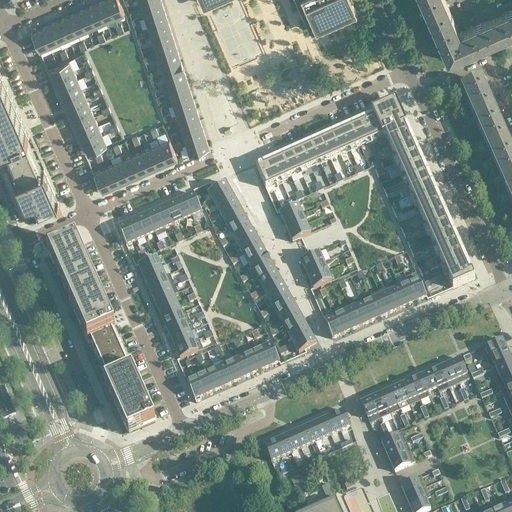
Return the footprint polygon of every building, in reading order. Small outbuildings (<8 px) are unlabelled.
[(115,18),(106,0),(105,0),(97,4),(105,22),(115,18)] [(124,14),(118,0),(106,0),(115,18),(124,14)] [(162,2),(160,0),(139,0),(142,8),(162,2)] [(210,0),(301,0),(316,32),(357,14),(351,0),(199,0),(201,4),(208,1),(210,0)] [(445,1),(444,0),(421,0),(426,9),(445,1)] [(459,33),(453,19),(454,19),(452,14),(451,14),(445,1),(426,9),(440,42),(459,33)] [(165,12),(162,2),(142,8),(146,18),(165,12)] [(105,22),(97,4),(88,8),(96,26),(105,22)] [(96,26),(88,8),(79,12),(87,30),(96,26)] [(510,34),(511,33),(511,9),(508,11),(509,12),(500,15),(481,24),(481,23),(476,25),(476,26),(462,32),(463,34),(471,52),(497,40),(509,35),(510,34)] [(87,30),(79,12),(69,16),(77,35),(87,30)] [(168,21),(165,12),(146,18),(149,28),(168,21)] [(77,35),(69,16),(60,20),(68,39),(77,35)] [(68,39),(60,20),(51,24),(59,43),(68,39)] [(171,31),(168,21),(149,28),(152,37),(171,31)] [(59,43),(51,24),(41,29),(49,47),(59,43)] [(49,47),(41,29),(36,31),(35,28),(30,30),(40,51),(49,47)] [(174,41),(171,31),(152,37),(155,47),(174,41)] [(471,52),(463,34),(461,36),(459,33),(440,42),(449,61),(459,57),(464,55),(471,52)] [(177,51),(174,41),(155,47),(158,57),(177,51)] [(180,60),(177,51),(158,57),(161,67),(180,60)] [(184,70),(180,60),(161,67),(164,76),(184,70)] [(73,70),(69,61),(54,67),(51,69),(55,79),(73,70)] [(28,134),(0,68),(0,143),(1,146),(6,144),(21,179),(16,181),(34,224),(62,212),(43,168),(41,170),(26,135),(28,134)] [(78,80),(73,70),(55,79),(59,88),(78,80)] [(187,80),(184,70),(164,76),(168,86),(187,80)] [(82,89),(78,80),(59,88),(63,97),(82,89)] [(190,89),(187,80),(168,86),(171,96),(190,89)] [(496,115),(490,101),(488,96),(487,96),(481,82),(462,91),(476,123),(496,115)] [(86,98),(82,89),(63,97),(67,107),(86,98)] [(193,99),(190,89),(171,96),(174,105),(193,99)] [(90,108),(86,98),(67,107),(71,116),(90,108)] [(196,109),(193,99),(174,105),(177,115),(196,109)] [(233,99),(221,104),(231,126),(243,121),(233,99)] [(361,121),(256,167),(266,189),(281,183),(291,178),(301,174),(311,169),(321,165),(330,161),(340,156),(350,152),(360,147),(370,143),(376,140),(385,136),(389,146),(393,155),(398,165),(402,175),(407,185),(411,195),(415,205),(420,215),(424,225),(429,235),(433,245),(437,254),(442,264),(446,274),(453,290),(475,280),(401,113),(400,113),(398,110),(395,111),(393,107),(392,104),(365,116),(360,118),(361,121)] [(94,117),(90,108),(71,116),(76,125),(94,117)] [(199,118),(196,109),(177,115),(180,125),(199,118)] [(510,147),(504,133),(502,128),(502,129),(496,115),(476,123),(490,156),(510,147)] [(98,126),(94,117),(76,125),(80,135),(98,126)] [(203,128),(199,118),(180,125),(183,134),(203,128)] [(102,136),(98,126),(80,135),(84,144),(102,136)] [(206,138),(203,128),(183,134),(186,144),(206,138)] [(107,145),(102,136),(84,144),(88,153),(88,154),(107,145)] [(209,148),(206,138),(186,144),(190,156),(209,148)] [(173,150),(169,140),(160,144),(168,163),(177,158),(173,150)] [(168,163),(160,144),(150,149),(158,167),(168,163)] [(511,185),(511,151),(510,147),(490,156),(505,188),(511,185)] [(158,167),(150,149),(141,153),(149,171),(158,167)] [(149,171),(141,153),(132,157),(140,175),(149,171)] [(140,175),(132,157),(122,161),(130,179),(140,175)] [(130,179),(122,161),(113,165),(121,183),(130,179)] [(121,183),(113,165),(104,169),(112,188),(121,183)] [(112,188),(104,169),(94,174),(103,195),(108,192),(107,190),(112,188)] [(213,203),(231,194),(226,184),(214,191),(208,194),(213,203)] [(218,212),(236,202),(231,194),(213,203),(218,212)] [(194,195),(193,195),(184,199),(192,218),(202,213),(200,210),(194,195)] [(291,205),(288,198),(282,200),(286,207),(291,205)] [(192,218),(184,199),(175,203),(183,222),(192,218)] [(223,221),(241,211),(236,202),(218,212),(223,221)] [(183,222),(175,203),(165,208),(173,226),(183,222)] [(302,216),(298,206),(280,214),(284,224),(302,216)] [(173,226),(165,208),(156,212),(164,230),(173,226)] [(228,230),(246,220),(241,211),(223,221),(228,230)] [(164,230),(156,212),(147,216),(155,234),(164,230)] [(155,234),(147,216),(137,220),(145,238),(155,234)] [(307,225),(302,216),(284,224),(288,233),(307,225)] [(145,238),(137,220),(128,224),(136,243),(145,238)] [(233,239),(251,229),(246,220),(228,230),(233,239)] [(136,243),(128,224),(124,226),(123,223),(117,226),(126,247),(136,243)] [(311,234),(307,225),(288,233),(293,243),(301,240),(301,239),(311,235),(311,234)] [(238,248),(256,238),(251,229),(233,239),(238,248)] [(243,257),(261,247),(256,238),(238,248),(243,257)] [(74,239),(46,251),(86,343),(92,340),(109,379),(106,380),(129,432),(153,421),(130,369),(128,370),(111,332),(115,330),(74,239)] [(248,266),(266,256),(261,247),(243,257),(248,266)] [(323,263),(319,254),(310,258),(309,258),(301,262),(305,271),(323,263)] [(253,275),(271,265),(266,256),(248,266),(253,275)] [(161,268),(157,258),(138,267),(143,276),(161,268)] [(328,273),(323,263),(305,271),(309,281),(328,273)] [(258,283),(276,274),(271,265),(253,275),(258,283)] [(165,277),(161,268),(143,276),(147,286),(165,277)] [(332,282),(328,273),(309,281),(313,290),(314,291),(321,287),(332,282)] [(263,292),(281,282),(276,274),(258,283),(263,292)] [(169,287),(165,277),(147,286),(151,295),(169,287)] [(426,299),(418,280),(408,284),(417,303),(426,299)] [(268,301),(286,291),(281,282),(263,292),(268,301)] [(417,303),(408,284),(399,289),(407,307),(417,303)] [(173,296),(169,287),(151,295),(155,304),(173,296)] [(407,307),(399,289),(390,293),(398,311),(407,307)] [(273,310),(291,300),(286,291),(268,301),(273,310)] [(398,311),(390,293),(380,297),(389,315),(398,311)] [(178,306),(173,296),(155,304),(159,314),(178,306)] [(389,315),(380,297),(371,301),(379,319),(389,315)] [(278,319),(296,309),(291,300),(273,310),(278,319)] [(379,319),(371,301),(362,305),(370,324),(379,319)] [(370,324),(362,305),(352,309),(361,328),(370,324)] [(182,315),(178,306),(159,314),(163,323),(182,315)] [(283,328),(301,318),(296,309),(278,319),(283,328)] [(361,328),(352,309),(343,313),(351,332),(361,328)] [(351,332),(343,313),(334,317),(342,336),(351,332)] [(186,324),(182,315),(163,323),(167,332),(186,324)] [(342,336),(334,317),(324,322),(332,340),(342,336)] [(288,337),(306,327),(301,318),(283,328),(288,337)] [(190,334),(186,324),(167,332),(172,342),(190,334)] [(293,346),(311,336),(306,327),(288,337),(293,346)] [(194,343),(190,334),(172,342),(176,351),(194,343)] [(316,345),(311,336),(293,346),(299,355),(305,351),(316,345)] [(502,340),(481,349),(486,359),(507,350),(502,340)] [(198,353),(194,343),(176,351),(180,360),(180,361),(187,358),(198,353)] [(280,364),(271,345),(262,350),(270,368),(279,364),(280,364)] [(270,368),(262,350),(252,354),(260,372),(270,368)] [(511,361),(507,351),(491,358),(490,358),(486,360),(490,370),(491,370),(495,368),(511,361)] [(260,372),(252,354),(243,358),(251,376),(260,372)] [(251,376),(243,358),(234,362),(242,380),(251,376)] [(469,381),(460,360),(450,365),(459,385),(469,381)] [(511,372),(511,362),(511,361),(495,368),(499,378),(511,372)] [(242,380),(234,362),(224,366),(232,385),(242,380)] [(459,385),(450,365),(440,369),(449,390),(455,387),(459,385)] [(232,385),(224,366),(215,370),(223,389),(232,385)] [(449,390),(440,369),(430,373),(437,390),(439,394),(449,390)] [(223,389),(215,370),(206,374),(214,393),(223,389)] [(511,384),(511,372),(499,378),(504,387),(504,388),(511,384)] [(437,390),(430,373),(420,378),(427,394),(428,394),(437,390)] [(214,393),(206,374),(196,379),(204,397),(214,393)] [(427,394),(420,378),(410,382),(419,403),(429,398),(430,398),(428,394),(427,394)] [(204,397),(196,379),(186,383),(196,404),(202,401),(200,399),(204,397)] [(419,403),(410,382),(400,386),(408,403),(407,403),(409,407),(410,407),(419,403)] [(511,395),(511,384),(504,388),(504,387),(499,389),(499,390),(504,400),(511,395)] [(408,403),(400,386),(391,391),(400,412),(409,407),(407,403),(408,403)] [(16,414),(4,387),(0,388),(0,416),(2,421),(16,414)] [(400,412),(391,391),(381,395),(390,416),(400,412)] [(390,416),(381,395),(371,400),(378,416),(380,420),(390,416)] [(378,416),(371,400),(361,404),(370,424),(380,420),(378,416)] [(351,428),(344,412),(334,416),(341,432),(351,428)] [(341,432),(334,416),(324,420),(331,437),(341,432)] [(331,437),(324,420),(314,425),(321,441),(331,437)] [(321,441),(314,425),(304,429),(311,446),(321,441)] [(311,446),(304,429),(294,434),(301,450),(311,446)] [(301,450),(294,434),(284,438),(291,454),(301,450)] [(406,444),(402,434),(387,441),(381,443),(386,453),(402,446),(406,444)] [(291,454),(284,438),(274,443),(281,459),(291,454)] [(281,459),(274,443),(264,447),(271,463),(281,459)] [(406,456),(402,446),(386,453),(390,463),(406,456)] [(395,473),(415,464),(411,454),(406,456),(390,463),(395,473)] [(296,491),(302,488),(298,479),(291,482),(296,491)] [(405,498),(426,489),(422,479),(417,481),(401,488),(405,498)] [(354,482),(345,486),(347,491),(356,488),(354,482)] [(334,496),(329,485),(322,488),(327,499),(334,496)] [(426,501),(431,499),(426,489),(405,498),(410,508),(426,501)] [(340,511),(335,500),(308,511),(340,511)] [(428,511),(431,511),(426,501),(410,508),(411,511),(428,511)] [(503,511),(502,508),(500,503),(500,504),(490,508),(489,508),(491,511),(503,511)]
